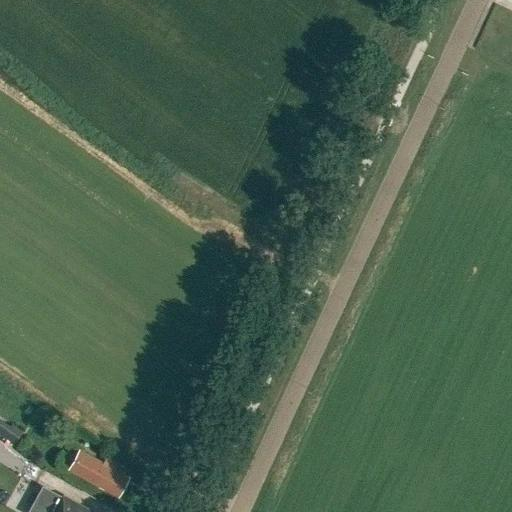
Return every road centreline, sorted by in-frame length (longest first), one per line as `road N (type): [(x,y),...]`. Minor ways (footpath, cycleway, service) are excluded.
road 1 (unclassified): [(237,511),(477,0)]
road 2 (track): [(178,178),(342,287)]
